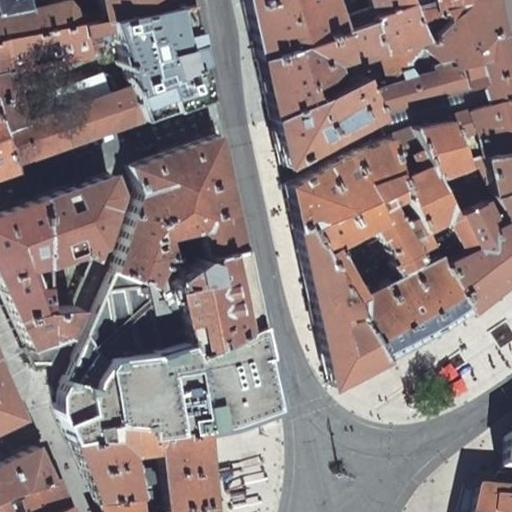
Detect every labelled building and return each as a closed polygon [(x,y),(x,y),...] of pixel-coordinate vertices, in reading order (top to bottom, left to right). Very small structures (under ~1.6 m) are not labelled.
[(0,0),(0,38),(1,38),(77,23),(78,22),(76,13),(64,0),(60,0),(38,5),(26,8),(24,0),(0,0)] [(24,0),(26,8),(38,5),(36,0),(24,0)] [(93,0),(94,3),(97,18),(102,17),(181,1),(180,0),(93,0)] [(362,11),(405,1),(404,0),(364,0),(366,5),(355,9),(351,0),(347,0),(330,6),(327,0),(240,0),(245,20),(253,57),(363,18),(362,11)] [(511,98),(509,84),(490,0),(475,0),(463,3),(444,19),(424,40),(384,81),(385,84),(393,105),(396,115),(374,121),(378,130),(378,131),(380,135),(381,135),(387,166),(391,179),(416,226),(448,284),(457,303),(459,307),(502,274),(511,266),(511,98)] [(404,0),(405,1),(409,15),(412,20),(441,10),(444,19),(463,3),(475,0),(404,0)] [(127,85),(139,118),(172,106),(201,96),(190,45),(181,1),(102,17),(106,27),(110,40),(126,85),(127,85)] [(424,40),(444,19),(441,10),(412,20),(409,15),(405,1),(362,11),(363,18),(253,57),(260,91),(266,115),(350,72),(344,61),(376,49),(384,81),(424,40)] [(77,23),(86,53),(99,50),(98,44),(110,40),(106,27),(102,17),(97,18),(78,22),(77,23)] [(1,38),(8,69),(9,69),(22,66),(86,53),(77,23),(1,38)] [(0,154),(3,165),(19,160),(29,156),(18,123),(21,122),(9,69),(8,69),(1,38),(0,38),(0,154)] [(276,164),(369,111),(360,92),(350,72),(266,115),(272,145),(276,164)] [(44,93),(51,112),(53,111),(112,90),(106,74),(102,73),(44,93)] [(374,121),(396,115),(393,105),(385,84),(360,92),(369,111),(374,121)] [(53,111),(65,144),(87,136),(126,122),(139,118),(127,85),(126,85),(112,90),(53,111)] [(49,149),(65,144),(53,111),(51,112),(50,112),(21,122),(18,123),(29,156),(49,149)] [(122,219),(107,268),(144,284),(161,251),(157,234),(188,226),(196,254),(234,246),(226,208),(210,133),(123,164),(131,189),(122,219)] [(338,151),(282,184),(287,210),(291,227),(299,220),(300,221),(301,223),(330,274),(341,265),(328,243),(368,223),(376,238),(366,244),(369,252),(391,241),(395,238),(416,226),(391,179),(387,166),(381,135),(380,135),(347,148),(338,151)] [(33,195),(37,262),(48,259),(82,247),(86,257),(89,258),(98,228),(100,221),(109,190),(103,171),(76,180),(33,195)] [(0,206),(0,298),(9,318),(39,311),(37,282),(36,283),(31,282),(28,283),(22,266),(37,262),(33,195),(4,205),(0,206)] [(323,378),(325,384),(329,381),(378,356),(374,350),(365,336),(352,314),(344,302),(345,301),(330,274),(301,223),(300,221),(299,220),(291,227),(309,311),(323,378)] [(374,350),(378,356),(408,340),(434,326),(440,322),(459,307),(457,303),(448,284),(416,226),(395,238),(391,241),(369,252),(375,262),(385,257),(393,272),(375,281),(369,270),(354,277),(353,276),(348,279),(341,265),(330,274),(345,301),(344,302),(352,314),(365,336),(374,350)] [(188,257),(153,289),(143,285),(144,284),(107,268),(60,377),(91,390),(103,361),(146,353),(147,354),(180,341),(188,355),(251,320),(242,280),(237,259),(234,246),(196,254),(196,255),(188,257)] [(37,282),(39,311),(70,305),(81,277),(55,276),(48,259),(37,262),(37,282)] [(39,311),(9,318),(17,335),(23,348),(55,340),(70,305),(39,311)] [(146,353),(103,361),(91,390),(60,377),(53,391),(53,409),(65,438),(92,436),(103,438),(105,422),(141,426),(140,436),(151,433),(199,428),(220,425),(270,406),(262,371),(251,320),(188,355),(180,341),(147,354),(146,353)] [(55,340),(23,348),(29,362),(44,362),(55,340)] [(0,421),(15,415),(2,386),(0,381),(0,421)] [(103,438),(92,436),(65,438),(97,511),(207,511),(207,502),(199,428),(151,433),(140,436),(141,426),(105,422),(103,438)] [(511,431),(498,440),(497,470),(511,471),(511,431)] [(0,494),(46,477),(40,464),(31,444),(28,443),(0,457),(0,494)] [(0,494),(0,511),(40,511),(62,504),(59,494),(51,475),(46,477),(0,494)] [(465,511),(511,511),(511,493),(508,494),(470,491),(465,511)] [(219,511),(218,501),(207,502),(207,511),(219,511)]
